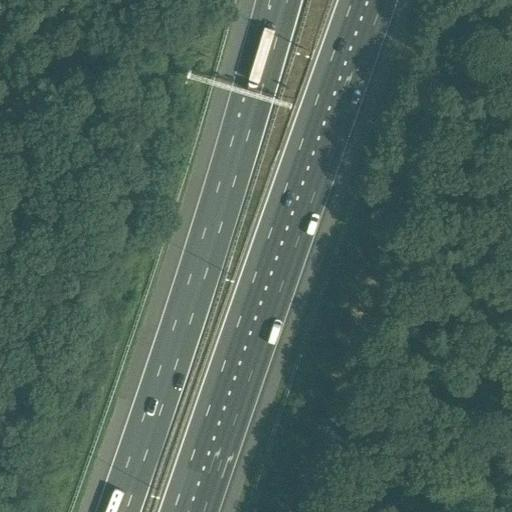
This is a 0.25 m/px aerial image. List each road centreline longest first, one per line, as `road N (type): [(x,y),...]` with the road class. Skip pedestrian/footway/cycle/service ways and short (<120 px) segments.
road 1 (motorway): [(191,511),(374,0)]
road 2 (motorway): [(276,0),(206,247),(117,511)]
